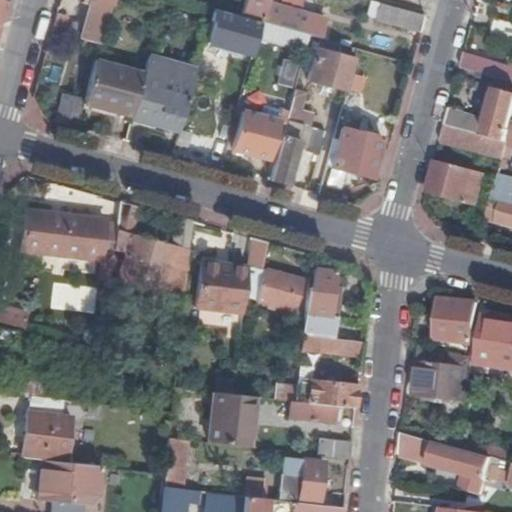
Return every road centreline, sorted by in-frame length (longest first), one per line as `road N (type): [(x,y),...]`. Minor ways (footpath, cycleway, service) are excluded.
road 1 (residential): [(0,138),(397,247)]
road 2 (residential): [(397,247),(369,511)]
road 3 (residential): [(456,0),(397,211),(397,247)]
road 4 (residential): [(34,0),(0,121)]
